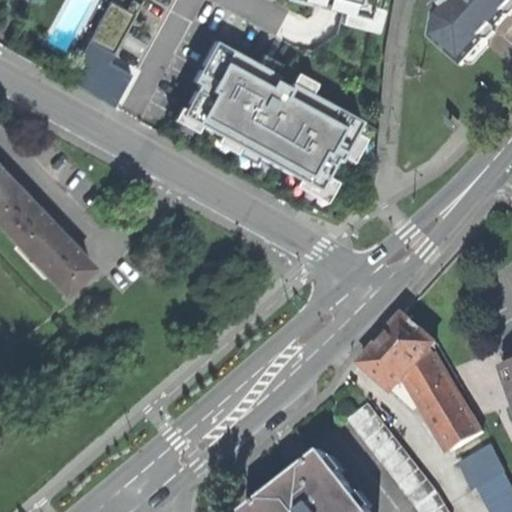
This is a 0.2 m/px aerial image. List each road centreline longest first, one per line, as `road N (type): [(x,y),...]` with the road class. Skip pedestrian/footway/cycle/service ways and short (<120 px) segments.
road 1 (residential): [(354,275),(0,77)]
road 2 (secondary): [(154,505),(299,384),(382,293)]
road 3 (secondary): [(354,275),(131,475)]
road 4 (secondary): [(488,166),(354,275)]
road 5 (secondary): [(382,293),(475,198),(488,166)]
